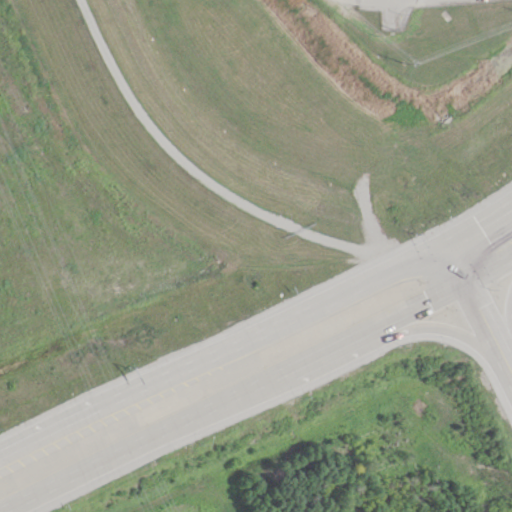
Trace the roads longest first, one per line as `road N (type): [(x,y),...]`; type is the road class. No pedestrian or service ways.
road 1 (trunk): [(0,502),(284,364)]
road 2 (trunk): [(440,247),(183,370)]
road 3 (trunk): [(183,370),(0,454)]
road 4 (trunk): [(350,330),(437,329),(499,363)]
